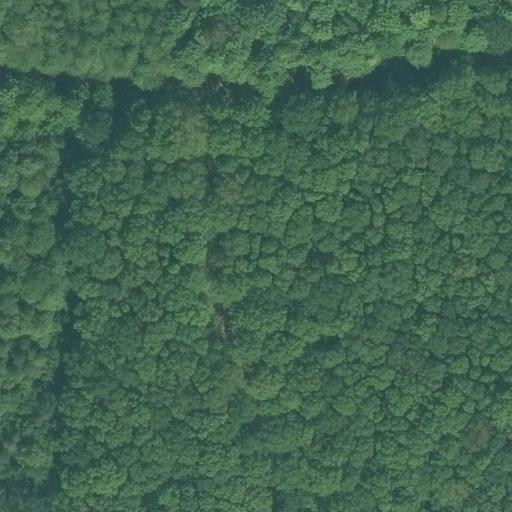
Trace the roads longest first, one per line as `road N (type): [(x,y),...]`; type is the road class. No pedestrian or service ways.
road 1 (track): [(511,37),(382,74),(307,84),(199,90),(0,67)]
road 2 (track): [(201,90),(208,259),(260,441),(263,511)]
